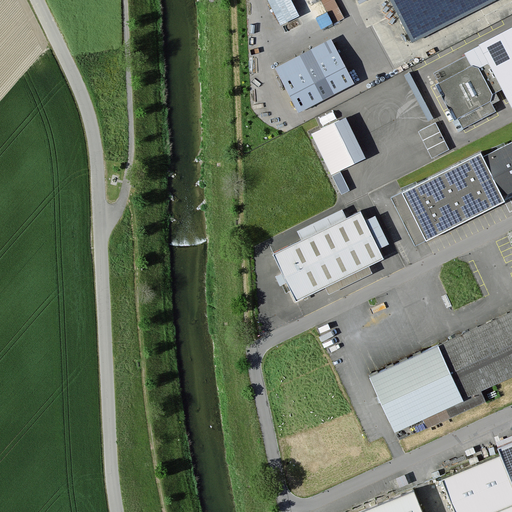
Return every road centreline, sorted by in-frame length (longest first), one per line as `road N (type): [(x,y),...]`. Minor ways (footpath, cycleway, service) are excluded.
road 1 (residential): [(511,417),(302,506),(281,490),(257,349),(419,266)]
road 2 (unclassified): [(37,0),(95,145),(117,511)]
road 3 (track): [(100,222),(117,212),(130,163),(125,0)]
road 4 (residential): [(419,266),(446,321),(502,296),(480,237)]
